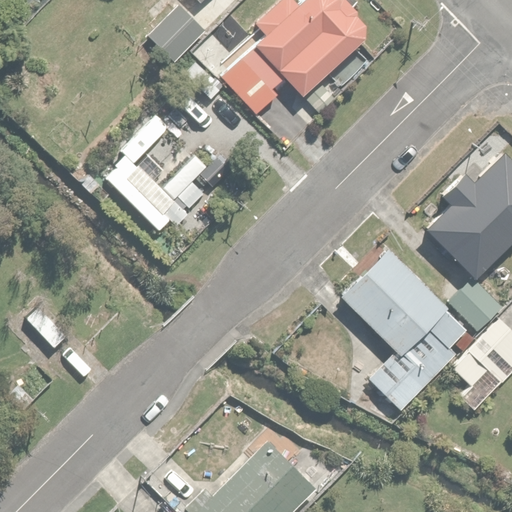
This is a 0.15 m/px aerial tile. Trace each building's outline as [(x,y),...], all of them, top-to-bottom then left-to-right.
[(203,20),(178,0),(168,0),(145,29),(175,55),(203,20)] [(295,85),(359,27),(354,12),(341,0),(268,0),(249,18),(257,27),(250,34),(295,85)] [(264,82),(274,71),(242,43),(216,72),(256,108),(272,90),(264,82)] [(419,219),(469,269),(511,226),(511,159),(496,143),(467,171),(457,161),(431,187),(441,198),(419,219)] [(128,146),(101,173),(163,234),(190,207),(194,211),(224,181),(192,149),(161,179),(128,146)] [(464,323),(383,242),(333,292),(388,346),(364,370),(396,402),(453,345),(447,339),(464,323)] [(464,269),(441,290),(473,324),(496,303),(464,269)] [(511,366),(511,328),(494,310),(472,332),(466,326),(454,338),(463,347),(435,374),(470,409),(511,366)] [(277,511),(307,481),(258,434),(186,509),(188,511),(277,511)]
